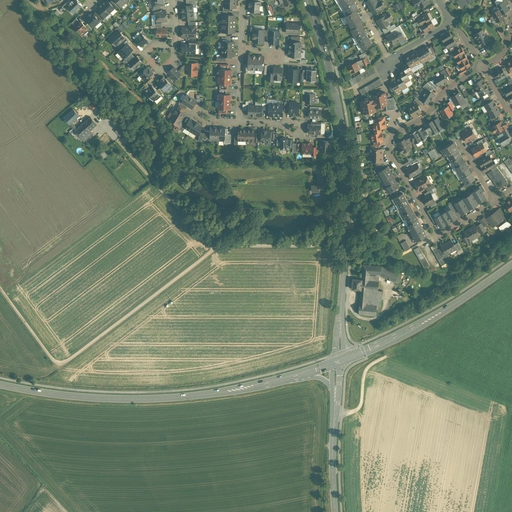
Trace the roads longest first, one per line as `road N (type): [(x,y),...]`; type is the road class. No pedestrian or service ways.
road 1 (tertiary): [(305,0),(326,53),(344,141),(340,315)]
road 2 (secondary): [(302,373),(177,397),(74,396),(0,384)]
road 3 (track): [(218,246),(60,364),(0,287)]
road 4 (residential): [(482,67),(395,133),(390,151),(436,234),(494,200)]
road 5 (secondary): [(344,359),(447,309),(511,264)]
